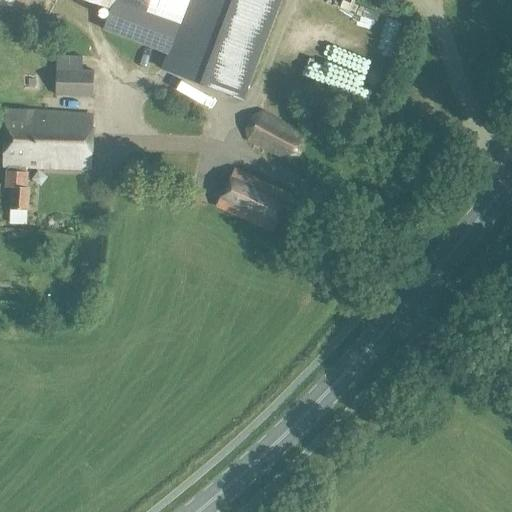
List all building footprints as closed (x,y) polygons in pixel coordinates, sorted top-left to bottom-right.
[(83,0),(113,11),(117,0),(83,0)] [(117,0),(113,11),(105,31),(166,54),(178,23),(118,0),(117,0)] [(118,0),(178,23),(187,0),(118,0)] [(168,56),(163,70),(243,101),(281,0),(189,0),(179,26),(168,56)] [(56,97),(95,98),(95,70),(58,69),(56,97)] [(28,172),(28,168),(60,169),(60,152),(55,152),(55,144),(36,143),(37,114),(6,112),(4,166),(7,167),(6,188),(8,188),(6,209),(33,210),(33,204),(30,204),(31,187),(28,187),(29,172),(28,172)] [(244,128),(247,143),(287,163),(300,159),(306,146),(303,133),(264,112),(251,116),(244,128)] [(37,114),(36,143),(55,144),(55,152),(60,152),(60,169),(90,171),(93,117),(37,114)] [(293,195),(236,168),(216,207),(273,233),(293,195)]
